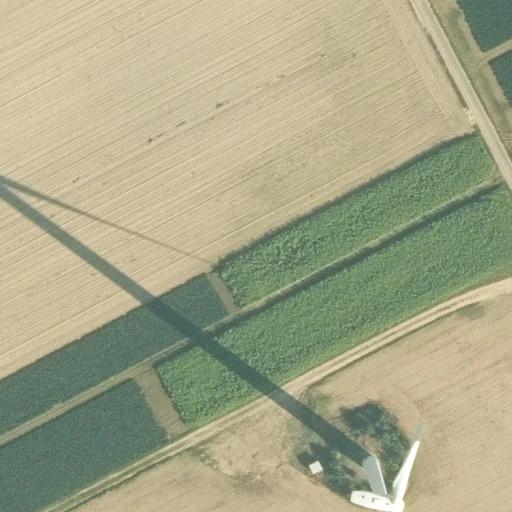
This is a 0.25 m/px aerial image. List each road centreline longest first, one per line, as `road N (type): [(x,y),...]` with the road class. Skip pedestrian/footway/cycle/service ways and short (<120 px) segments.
road 1 (track): [(48,511),(511,269)]
road 2 (track): [(417,0),(511,179)]
